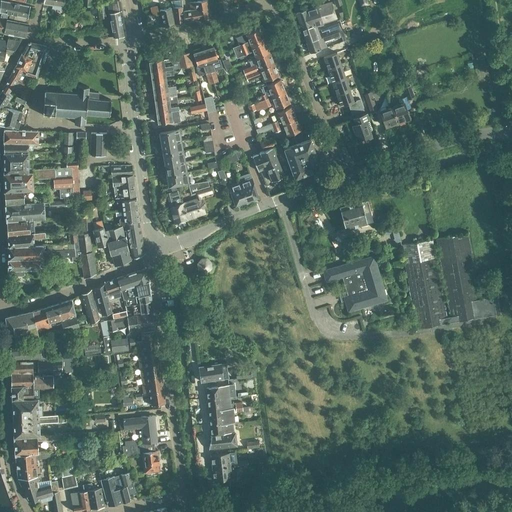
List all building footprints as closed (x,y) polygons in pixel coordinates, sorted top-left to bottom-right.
[(30,6),(1,0),(0,0),(0,8),(0,12),(5,13),(14,15),(24,17),(28,18),(30,6)] [(53,5),(52,8),(62,9),(63,7),(64,0),(82,0),(83,6),(93,6),(92,0),(55,0),(54,5),(53,5)] [(127,34),(120,1),(117,1),(116,0),(114,0),(107,1),(113,37),(125,36),(127,34)] [(174,23),(183,22),(182,12),(179,0),(174,0),(176,7),(171,7),(174,23)] [(204,0),(189,3),(191,10),(182,12),(183,22),(211,16),(207,0),(204,0)] [(318,6),(296,12),(303,32),(311,30),(337,21),(336,18),(337,18),(331,2),(318,6)] [(171,7),(171,6),(160,8),(160,9),(159,9),(158,4),(152,5),(154,15),(159,14),(161,13),(163,27),(175,24),(174,23),(171,7)] [(4,32),(4,33),(23,37),(26,23),(23,23),(24,17),(14,15),(13,21),(6,19),(6,21),(4,32)] [(311,30),(303,32),(306,40),(307,42),(331,34),(340,31),(337,21),(311,30)] [(241,44),(243,49),(265,40),(263,35),(263,34),(262,31),(261,31),(260,29),(246,34),(249,41),(241,44)] [(331,34),(307,42),(310,53),(327,47),(325,42),(331,40),(344,36),(343,30),(340,31),(331,34)] [(0,50),(6,52),(13,54),(20,41),(8,39),(7,41),(0,39),(0,50)] [(265,40),(243,49),(245,56),(253,53),(255,58),(269,52),(269,51),(270,49),(268,47),(267,47),(265,40)] [(29,67),(38,69),(41,62),(44,63),(49,48),(28,44),(22,54),(21,56),(32,59),(29,67)] [(207,48),(203,50),(214,83),(218,81),(215,70),(223,68),(220,60),(218,60),(214,46),(213,47),(212,45),(206,47),(207,48)] [(214,83),(203,50),(200,51),(200,49),(194,50),(195,52),(194,53),(198,66),(196,67),(199,75),(205,73),(208,84),(214,83)] [(190,52),(177,55),(180,68),(193,65),(190,52)] [(269,52),(255,58),(260,69),(274,64),(272,59),(273,57),(272,55),(270,54),(269,52)] [(328,69),(342,65),(337,53),(324,57),(328,69)] [(32,59),(21,56),(16,66),(11,76),(10,77),(21,81),(25,74),(36,77),(38,69),(29,67),(32,59)] [(173,69),(172,58),(149,62),(151,72),(173,69)] [(224,62),(226,69),(233,66),(230,60),(224,62)] [(276,70),(274,64),(260,69),(258,70),(245,75),(247,81),(262,75),(265,81),(279,76),(278,74),(279,73),(278,70),(276,70)] [(243,70),(245,75),(258,70),(256,65),(243,70)] [(346,77),(342,65),(328,69),(332,82),(346,77)] [(174,75),(173,69),(151,72),(152,83),(167,81),(166,76),(174,75)] [(27,99),(32,86),(22,82),(10,77),(2,90),(9,93),(13,86),(23,91),(20,97),(27,99)] [(350,89),(346,77),(332,82),(337,94),(350,89)] [(260,96),(262,100),(285,91),(283,86),(284,84),(282,82),(281,81),(280,79),(262,87),(265,94),(260,96)] [(167,81),(152,83),(154,92),(176,89),(174,80),(167,81)] [(234,85),(229,87),(231,95),(237,93),(234,85)] [(404,88),(407,96),(408,100),(415,97),(411,85),(404,88)] [(78,86),(78,93),(45,91),(43,114),(75,117),(75,124),(85,125),(86,114),(110,116),(111,100),(98,99),(99,93),(89,92),(89,87),(78,86)] [(176,89),(154,92),(155,103),(175,100),(175,96),(177,95),(176,89)] [(350,89),(337,94),(341,107),(355,102),(350,89)] [(0,93),(0,109),(4,110),(8,102),(12,95),(9,94),(8,94),(2,91),(0,93)] [(262,100),(254,104),(257,111),(271,105),(270,103),(273,102),(276,109),(290,103),(289,101),(290,100),(289,97),(288,97),(285,91),(262,100)] [(378,110),(371,92),(364,94),(371,113),(378,110)] [(212,96),(204,98),(205,104),(207,110),(207,113),(216,111),(214,106),(212,96)] [(399,103),(392,106),(398,122),(409,118),(406,109),(411,108),(408,100),(407,96),(398,99),(399,103)] [(175,100),(155,103),(156,113),(179,110),(178,104),(176,104),(175,100)] [(0,124),(6,125),(10,108),(12,103),(8,102),(4,110),(0,109),(0,124)] [(205,104),(190,107),(191,114),(204,111),(207,110),(205,104)] [(256,110),(253,104),(247,106),(249,112),(256,110)] [(398,122),(392,106),(380,110),(386,127),(398,122)] [(256,130),(258,134),(273,128),(296,119),(294,113),(295,112),(293,109),(292,109),(291,107),(278,112),(281,119),(277,121),(271,123),(256,130)] [(6,125),(18,127),(22,112),(10,108),(6,125)] [(180,116),(179,110),(156,113),(158,123),(173,121),(173,124),(181,122),(180,116)] [(367,113),(350,119),(358,141),(372,136),(367,120),(369,120),(367,113)] [(296,119),(273,128),(275,133),(285,129),(288,136),(301,131),(300,129),(301,128),(300,125),(298,125),(296,119)] [(181,141),(179,129),(160,133),(162,144),(181,141)] [(4,130),(4,142),(28,142),(31,142),(38,143),(38,131),(4,130)] [(63,143),(65,143),(73,143),(73,132),(63,132),(63,143)] [(107,133),(92,133),(91,156),(106,156),(107,133)] [(276,145),(273,138),(260,143),(263,151),(276,145)] [(310,139),(284,148),(295,178),(321,168),(310,139)] [(183,151),(181,141),(162,144),(163,155),(183,151)] [(4,142),(4,151),(31,151),(31,150),(32,149),(32,145),(31,144),(31,142),(28,142),(4,142)] [(283,151),(280,145),(273,148),(276,154),(283,151)] [(259,171),(266,168),(272,181),(284,176),(276,154),(273,148),(273,147),(260,152),(260,153),(252,156),(259,171)] [(4,151),(4,172),(33,171),(33,169),(33,151),(31,151),(4,151)] [(185,161),(183,151),(163,155),(165,165),(185,161)] [(230,153),(233,162),(238,160),(235,152),(230,153)] [(187,172),(185,161),(165,165),(167,175),(187,172)] [(112,179),(133,178),(131,165),(98,167),(99,171),(111,171),(112,179)] [(72,167),(33,169),(33,171),(4,172),(5,190),(33,188),(33,179),(54,178),(54,189),(60,188),(60,198),(73,197),(72,167)] [(226,178),(223,170),(218,171),(220,179),(226,178)] [(189,183),(187,172),(167,175),(169,187),(189,183)] [(239,177),(240,182),(247,201),(258,197),(250,174),(239,177)] [(115,198),(136,196),(133,178),(112,179),(113,187),(115,198)] [(208,181),(187,185),(190,196),(195,195),(196,199),(202,197),(213,193),(211,186),(210,186),(208,181)] [(240,182),(229,186),(236,205),(247,201),(240,182)] [(23,189),(5,190),(6,203),(24,202),(23,189)] [(93,191),(83,192),(84,200),(94,199),(93,191)] [(182,203),(179,194),(170,196),(170,195),(168,196),(175,223),(187,219),(182,203)] [(182,203),(187,219),(205,214),(202,197),(196,199),(191,201),(190,200),(182,203)] [(123,210),(138,208),(136,198),(117,201),(117,204),(120,206),(123,206),(123,210)] [(56,201),(5,204),(7,220),(33,219),(45,218),(44,205),(50,205),(50,208),(56,207),(56,201)] [(370,212),(367,201),(362,202),(362,201),(339,207),(345,230),(368,224),(365,213),(370,212)] [(140,221),(138,208),(123,210),(124,217),(121,217),(119,219),(120,224),(126,223),(140,221)] [(33,219),(7,220),(8,235),(30,234),(34,234),(33,219)] [(144,254),(140,221),(126,223),(132,258),(144,254)] [(105,230),(104,227),(93,230),(98,246),(108,243),(115,265),(131,259),(122,226),(105,230)] [(90,232),(76,234),(77,243),(75,243),(76,248),(76,249),(76,255),(72,257),(72,259),(72,260),(73,261),(74,262),(75,262),(76,262),(77,262),(77,261),(78,260),(78,259),(78,254),(80,254),(81,254),(80,253),(92,251),(90,232)] [(30,234),(8,235),(8,246),(35,244),(34,234),(30,234)] [(447,318),(433,239),(402,245),(416,329),(505,313),(502,295),(479,299),(468,234),(436,239),(450,317),(447,318)] [(35,244),(8,246),(8,259),(49,258),(72,257),(76,255),(76,249),(44,251),(43,244),(35,244)] [(92,251),(80,253),(81,254),(84,277),(96,274),(92,251)] [(377,267),(374,256),(323,270),(326,281),(343,276),(377,267)] [(49,258),(8,259),(8,270),(9,276),(25,275),(25,270),(44,269),(44,268),(50,267),(49,258)] [(206,275),(209,275),(211,273),(213,271),(214,269),(214,267),(214,265),(213,263),(212,262),(210,260),(208,259),(206,258),(203,258),(202,259),(199,261),(197,264),(197,268),(198,272),(200,273),(203,275),(206,275)] [(377,267),(343,276),(348,295),(344,296),(348,311),(387,300),(377,267)] [(145,269),(116,279),(121,289),(149,281),(145,269)] [(121,289),(116,279),(104,283),(109,300),(114,298),(115,300),(123,297),(121,289)] [(151,300),(149,281),(121,289),(123,297),(125,307),(133,304),(139,303),(151,300)] [(104,285),(96,288),(98,298),(104,319),(112,319),(104,285)] [(91,290),(82,294),(90,323),(99,318),(91,290)] [(59,303),(66,321),(66,322),(73,320),(73,319),(70,319),(69,317),(75,315),(71,299),(59,303)] [(152,311),(151,300),(139,303),(133,304),(135,314),(152,311)] [(66,321),(59,303),(46,307),(51,322),(61,319),(62,322),(66,321)] [(51,322),(46,307),(34,311),(39,329),(53,325),(51,322)] [(126,309),(112,312),(114,318),(127,315),(126,309)] [(39,329),(34,311),(33,311),(6,318),(10,336),(9,336),(10,345),(22,343),(21,336),(40,333),(39,330),(39,329)] [(199,312),(191,313),(192,319),(193,326),(201,325),(199,312)] [(154,326),(153,313),(115,319),(114,319),(108,321),(109,331),(116,330),(116,327),(129,325),(130,331),(138,329),(138,328),(154,326)] [(66,321),(62,322),(64,331),(79,327),(76,318),(73,319),(73,320),(66,322),(66,321)] [(103,321),(100,322),(105,346),(103,349),(104,353),(112,351),(108,330),(106,321),(103,321)] [(141,333),(142,341),(156,340),(155,331),(141,333)] [(127,338),(110,339),(111,346),(112,351),(112,352),(129,350),(127,338)] [(136,342),(137,350),(157,348),(156,340),(142,341),(136,342)] [(40,344),(10,347),(11,360),(32,359),(45,358),(43,347),(40,347),(40,344)] [(137,350),(138,360),(159,357),(157,348),(137,350)] [(72,356),(62,356),(62,371),(73,372),(72,356)] [(138,360),(140,369),(160,366),(159,357),(138,360)] [(11,360),(10,361),(11,374),(33,372),(33,366),(34,366),(34,361),(32,361),(32,359),(11,360)] [(62,361),(56,361),(38,362),(38,372),(62,370),(62,361)] [(221,364),(199,367),(202,381),(206,381),(229,377),(226,362),(221,363),(221,364)] [(140,369),(141,378),(161,375),(160,366),(140,369)] [(250,369),(237,370),(237,377),(251,376),(250,369)] [(33,376),(33,372),(11,374),(11,386),(12,386),(12,387),(33,385),(32,376),(33,376)] [(33,385),(34,388),(40,387),(53,387),(53,375),(33,376),(32,376),(33,385)] [(149,384),(162,382),(161,375),(141,378),(142,385),(149,384)] [(149,384),(142,385),(143,394),(150,393),(163,391),(162,382),(149,384)] [(234,382),(207,385),(207,388),(208,399),(230,397),(230,395),(235,395),(234,382)] [(33,385),(12,387),(12,399),(39,398),(40,398),(40,387),(34,388),(33,385)] [(165,403),(163,391),(150,393),(152,405),(165,403)] [(132,396),(122,397),(123,406),(133,405),(132,396)] [(230,397),(208,399),(209,408),(209,411),(234,408),(236,408),(235,403),(232,404),(231,397),(230,397)] [(39,404),(39,398),(12,399),(14,421),(53,419),(58,418),(58,415),(39,416),(39,414),(42,414),(42,404),(39,404)] [(234,408),(209,411),(210,425),(224,424),(235,423),(234,412),(234,408)] [(154,416),(141,417),(123,419),(123,420),(119,420),(120,430),(124,429),(142,427),(143,437),(142,437),(143,444),(122,446),(122,447),(154,443),(157,442),(154,416)] [(58,422),(58,418),(53,419),(14,421),(14,438),(40,436),(40,423),(58,422)] [(224,424),(210,425),(211,437),(212,437),(234,433),(236,433),(235,423),(224,424)] [(212,437),(209,449),(211,448),(237,446),(236,433),(234,433),(212,437)] [(60,439),(60,434),(50,435),(40,436),(14,438),(15,455),(38,453),(37,441),(59,440),(60,439)] [(155,451),(154,443),(122,447),(123,452),(123,453),(127,453),(127,455),(143,453),(145,472),(159,471),(158,465),(160,465),(158,451),(155,451)] [(229,453),(212,455),(213,467),(231,466),(242,464),(243,464),(248,464),(248,458),(237,460),(236,452),(229,453)] [(49,458),(48,453),(38,453),(15,455),(17,467),(36,466),(35,460),(49,458)] [(231,466),(213,467),(215,481),(218,480),(232,479),(239,478),(238,469),(244,469),(243,464),(242,464),(231,466)] [(37,476),(36,466),(17,467),(18,479),(25,493),(51,484),(54,492),(52,482),(51,480),(38,483),(37,476)] [(60,470),(62,477),(72,475),(70,468),(60,470)] [(132,483),(129,474),(101,480),(103,486),(108,506),(129,500),(128,496),(135,494),(132,483)] [(75,475),(72,476),(62,478),(64,490),(77,486),(75,475)] [(51,484),(25,493),(29,501),(40,498),(42,503),(52,500),(54,511),(61,511),(58,491),(54,492),(51,484)] [(79,491),(71,493),(74,511),(104,506),(101,487),(92,489),(91,484),(83,486),(84,491),(79,492),(79,491)]
